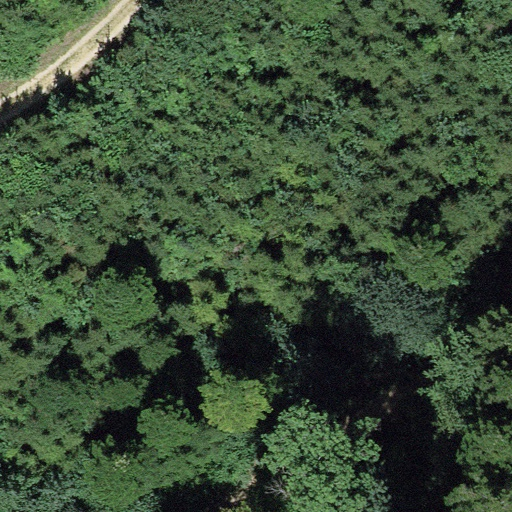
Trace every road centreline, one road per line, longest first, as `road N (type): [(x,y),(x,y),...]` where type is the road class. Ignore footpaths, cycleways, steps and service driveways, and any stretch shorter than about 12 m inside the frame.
road 1 (track): [(212,511),(409,384),(511,351)]
road 2 (track): [(0,119),(79,56),(131,0)]
